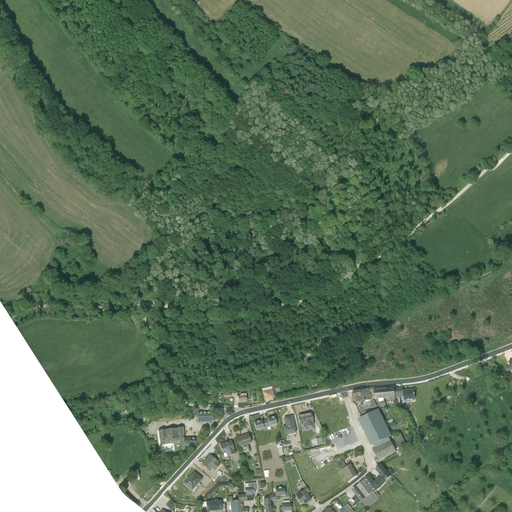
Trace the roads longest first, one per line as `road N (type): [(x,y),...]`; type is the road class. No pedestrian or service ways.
road 1 (track): [(137,303),(212,309),(298,301),(400,241)]
road 2 (residential): [(511,345),(424,377),(343,388)]
road 3 (residential): [(314,511),(371,469),(343,388)]
road 4 (unclassified): [(222,407),(184,402),(168,390),(157,339),(137,303)]
road 5 (track): [(400,241),(511,144)]
road 6 (unclassified): [(0,325),(42,305),(137,303)]
road 7 (residential): [(226,421),(142,511)]
